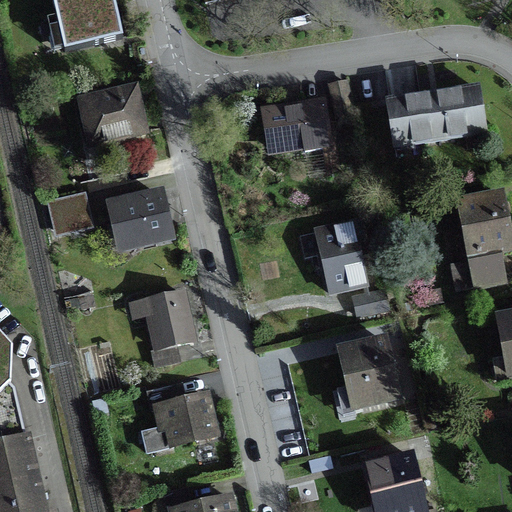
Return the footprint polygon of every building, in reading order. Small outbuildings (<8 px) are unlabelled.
[(67,52),(120,40),(110,0),(51,0),(60,35),(63,35),(67,52)] [(335,117),(352,114),(346,85),(337,87),(328,89),(335,117)] [(106,138),(108,143),(144,135),(134,91),(110,97),(79,104),(88,142),(106,138)] [(483,135),(477,93),(433,100),(387,107),(393,149),(483,135)] [(326,151),(320,107),(291,112),(265,116),(271,152),(302,147),(303,154),(326,151)] [(56,241),(94,232),(85,197),(47,207),(56,241)] [(502,285),(497,255),(511,253),(500,198),(492,200),(458,207),(464,235),(453,237),(459,269),(451,270),(455,294),(502,285)] [(126,249),(168,239),(158,199),(136,204),(111,210),(115,231),(122,230),(126,249)] [(358,255),(365,253),(359,225),(315,235),(329,296),(351,291),(364,288),(364,289),(365,288),(358,255)] [(384,294),(352,302),(356,319),(387,311),(384,294)] [(178,364),(175,348),(191,344),(186,317),(188,317),(187,313),(186,309),(184,309),(181,296),(144,304),(147,318),(148,318),(155,352),(150,353),(153,369),(178,364)] [(508,379),(511,377),(511,318),(497,322),(508,379)] [(397,401),(384,344),(363,349),(339,354),(352,411),(397,401)] [(0,511),(40,511),(22,435),(13,394),(7,395),(5,390),(11,385),(0,373),(0,511)] [(172,447),(214,438),(205,399),(186,404),(185,400),(181,401),(177,402),(173,388),(146,394),(150,413),(157,412),(161,431),(168,430),(172,447)] [(459,407),(441,393),(432,406),(450,419),(459,407)] [(390,464),(366,470),(375,511),(422,511),(410,459),(390,464)] [(161,496),(164,509),(189,503),(186,490),(161,496)] [(230,511),(228,501),(202,507),(180,511),(230,511)]
